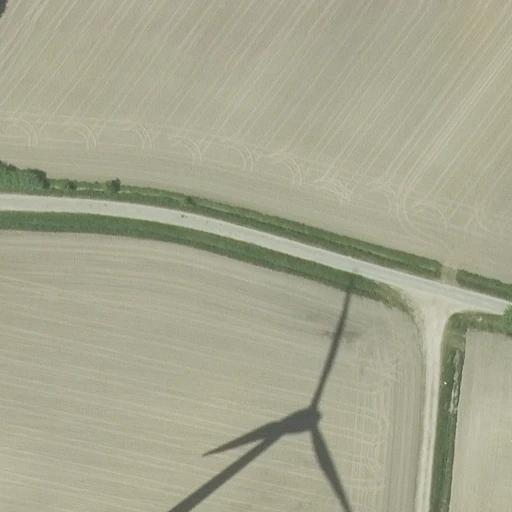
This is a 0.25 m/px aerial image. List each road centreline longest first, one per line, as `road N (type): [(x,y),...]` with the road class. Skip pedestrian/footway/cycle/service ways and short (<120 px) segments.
road 1 (unclassified): [(511,304),(123,192),(0,191)]
road 2 (track): [(426,278),(409,511)]
